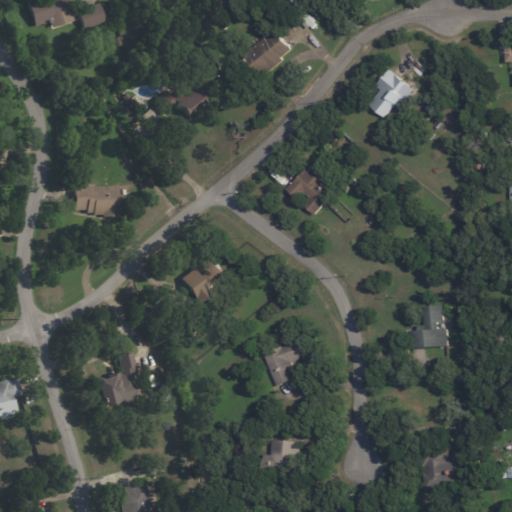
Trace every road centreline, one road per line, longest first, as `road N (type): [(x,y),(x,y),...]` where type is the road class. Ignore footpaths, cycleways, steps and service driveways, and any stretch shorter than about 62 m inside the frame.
road 1 (residential): [(511,8),(388,16),(358,33),(262,145),(86,298),(0,332)]
road 2 (residential): [(0,45),(32,102),(40,145),(21,265),(76,471),(78,511)]
road 3 (residential): [(217,185),(335,285),(353,324),(359,457)]
